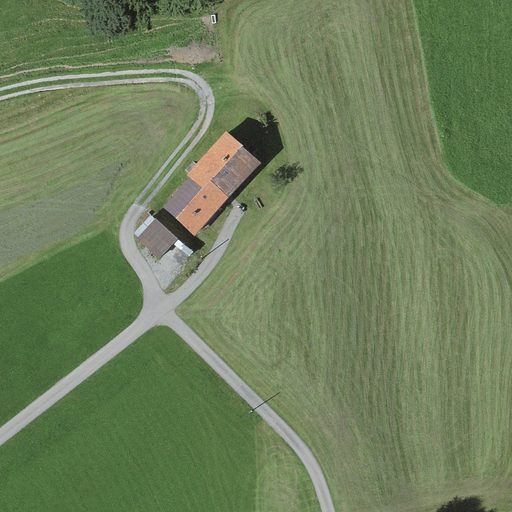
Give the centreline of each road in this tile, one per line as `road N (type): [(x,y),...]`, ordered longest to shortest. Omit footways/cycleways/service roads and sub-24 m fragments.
road 1 (track): [(139,205),(201,124),(207,105),(196,80),(0,89)]
road 2 (residential): [(163,310),(310,460),(329,511)]
road 3 (residential): [(0,437),(163,310)]
